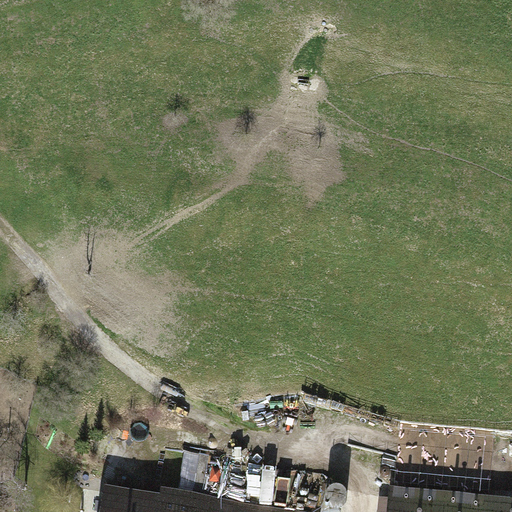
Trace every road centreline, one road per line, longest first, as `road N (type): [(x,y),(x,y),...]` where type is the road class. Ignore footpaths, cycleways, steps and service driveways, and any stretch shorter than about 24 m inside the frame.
road 1 (track): [(0,223),(86,327),(139,375),(248,436),(378,478),(375,511)]
road 2 (track): [(378,478),(500,480)]
